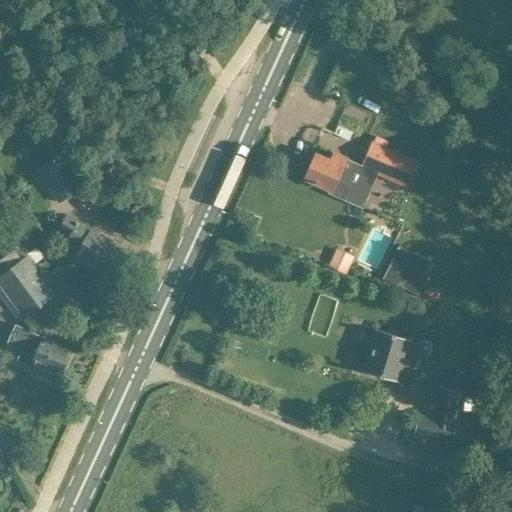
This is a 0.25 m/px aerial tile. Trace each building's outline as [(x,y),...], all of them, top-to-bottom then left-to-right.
[(372,143),(362,166),(406,185),(415,162),(385,149),(388,141),(376,135),(372,143)] [(58,202),(80,186),(57,153),(35,169),(58,202)] [(355,162),(344,157),(333,153),(330,160),(315,153),(304,177),(329,189),(327,192),(343,199),(350,183),(346,181),(355,162)] [(90,231),(67,216),(58,229),(69,236),(66,240),(78,248),(73,256),(100,273),(117,248),(90,231)] [(398,245),(382,278),(418,295),(433,262),(398,245)] [(336,248),(328,265),(346,274),(354,256),(336,248)] [(0,287),(23,317),(55,293),(25,255),(0,273),(0,287)] [(70,350),(53,342),(17,325),(9,343),(23,349),(18,360),(33,367),(43,371),(44,368),(58,374),(58,375),(59,375),(71,350),(70,350)] [(376,329),(363,371),(398,382),(403,365),(412,368),(419,344),(410,341),(411,340),(376,329)] [(511,342),(497,339),(493,359),(511,363),(511,342)] [(431,418),(414,415),(411,435),(450,441),(453,421),(451,421),(457,390),(437,386),(431,418)]
